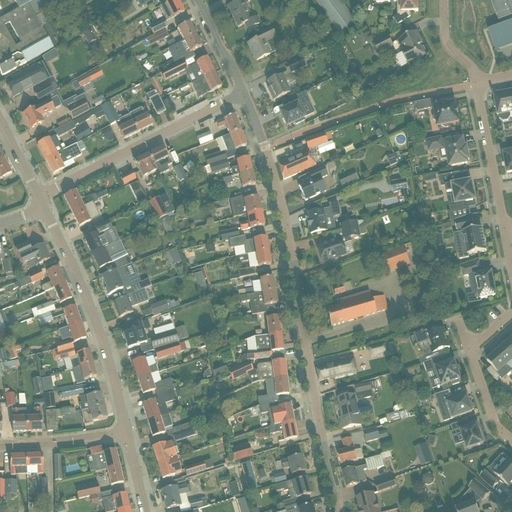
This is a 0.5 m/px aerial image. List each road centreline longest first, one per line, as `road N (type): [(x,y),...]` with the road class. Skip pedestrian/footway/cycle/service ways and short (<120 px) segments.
road 1 (residential): [(242,93),(281,207),(337,511)]
road 2 (residential): [(125,431),(99,330),(44,211)]
road 3 (residential): [(39,200),(242,93)]
road 4 (residential): [(504,230),(477,83)]
road 5 (residential): [(0,444),(125,431)]
